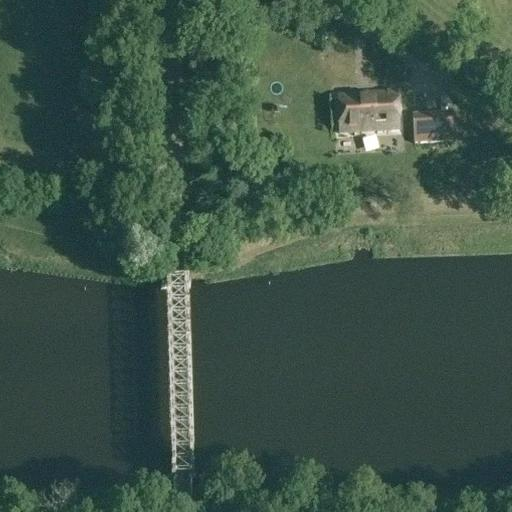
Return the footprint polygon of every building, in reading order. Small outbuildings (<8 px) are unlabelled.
[(246,16),(252,20),(256,15),(249,11),(246,16)] [(336,97),(338,135),(398,131),(396,93),(336,97)] [(413,116),(415,144),(453,141),(451,114),(413,116)] [(346,147),(365,146),(365,137),(345,138),(346,147)] [(251,192),(272,191),(270,163),(249,164),(251,192)]
